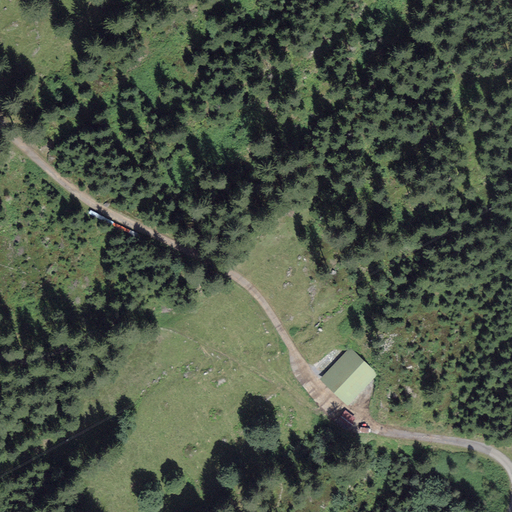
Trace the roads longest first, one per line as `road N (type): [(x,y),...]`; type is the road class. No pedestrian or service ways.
road 1 (track): [(511,472),(468,443),(379,431),(344,417),(242,282),(88,202),(0,125)]
road 2 (track): [(0,327),(40,353),(173,328),(335,410)]
